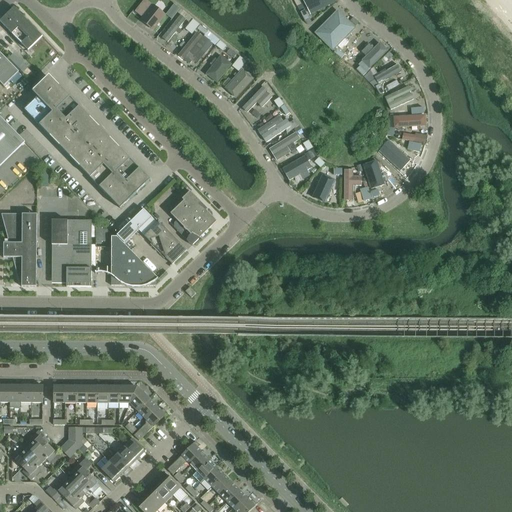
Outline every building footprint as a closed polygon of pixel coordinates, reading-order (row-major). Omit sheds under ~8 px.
[(145,0),(144,0),(135,12),(141,17),(151,5),(145,0)] [(310,16),(339,1),(338,0),(305,0),(303,1),(310,16)] [(174,5),(171,8),(177,13),(180,10),(174,5)] [(165,15),(153,6),(151,8),(142,20),(141,21),(153,31),(165,15)] [(42,37),(14,8),(0,21),(0,22),(28,51),(42,37)] [(304,11),(300,13),(305,21),(309,19),(304,11)] [(332,51),(356,28),(339,11),(315,34),(332,51)] [(181,15),(161,38),(167,43),(186,19),(181,15)] [(193,20),(185,30),(192,35),(199,25),(193,20)] [(200,26),(197,30),(205,36),(207,32),(200,26)] [(205,36),(202,39),(207,42),(212,46),(215,48),(216,47),(220,42),(220,41),(208,32),(207,32),(205,36)] [(196,34),(179,55),(189,64),(192,60),(197,65),(212,47),(196,34)] [(220,42),(216,47),(222,52),(226,47),(220,42)] [(91,45),(89,47),(88,48),(93,53),(97,50),(91,45)] [(385,52),(378,45),(363,60),(370,68),(385,52)] [(337,50),(334,53),(341,59),(344,56),(337,50)] [(0,83),(4,88),(19,73),(0,54),(0,83)] [(221,55),(206,73),(217,82),(231,63),(221,55)] [(240,58),(232,67),(238,72),(246,63),(240,58)] [(362,61),(358,65),(360,67),(365,72),(366,74),(370,70),(369,69),(362,61)] [(377,79),(381,87),(404,75),(399,66),(377,79)] [(360,67),(356,70),(359,72),(363,77),(366,74),(365,72),(360,67)] [(27,69),(23,73),(31,81),(35,77),(27,69)] [(240,70),(225,88),(237,99),(253,80),(240,70)] [(371,71),(363,78),(365,80),(366,81),(367,81),(368,83),(369,84),(370,85),(372,88),(374,90),(376,89),(375,87),(379,85),(375,78),(371,71)] [(38,98),(31,104),(24,111),(120,210),(145,186),(150,181),(49,76),(32,92),(38,98)] [(379,85),(375,87),(376,89),(380,96),(384,93),(379,85)] [(273,97),(262,87),(242,108),(247,113),(256,104),(261,109),(273,97)] [(382,99),(388,111),(413,101),(407,88),(382,99)] [(279,99),(274,102),(279,109),(283,105),(279,99)] [(284,106),(281,108),(286,116),(290,114),(286,108),(284,106)] [(279,115),(257,130),(266,143),(290,127),(285,119),(283,121),(279,115)] [(0,166),(25,143),(0,117),(0,166)] [(393,119),(393,129),(424,128),(423,118),(393,119)] [(296,122),(290,125),(291,127),(293,130),(299,126),(296,122)] [(296,133),(269,149),(276,161),(290,153),(286,147),(299,139),(296,133)] [(414,142),(414,143),(424,145),(426,136),(415,134),(415,136),(414,142)] [(308,142),(303,145),(307,152),(312,149),(308,142)] [(409,142),(407,150),(419,153),(421,145),(409,142)] [(387,150),(382,157),(401,174),(412,162),(390,143),(385,148),(387,150)] [(310,152),(305,155),(309,161),(313,158),(310,152)] [(299,173),(302,179),(311,174),(307,168),(311,166),(305,156),(282,169),(288,179),(299,173)] [(319,159),(315,163),(320,169),(324,164),(319,159)] [(375,161),(364,164),(371,189),(385,185),(379,166),(377,167),(375,161)] [(354,170),(344,170),(344,200),(354,200),(354,185),(361,186),(361,177),(354,176),(354,170)] [(335,180),(323,174),(312,198),(325,204),(335,180)] [(367,188),(360,191),(364,202),(371,200),(367,188)] [(378,190),(370,193),(372,199),(380,196),(378,190)] [(184,237),(191,244),(193,244),(201,237),(202,237),(210,229),(209,227),(213,223),(213,221),(211,219),(213,218),(200,205),(201,204),(190,192),(182,200),(183,202),(170,215),(180,225),(175,230),(183,238),(184,237)] [(143,210),(116,236),(116,238),(117,238),(124,246),(139,231),(144,237),(147,239),(151,243),(151,244),(161,254),(164,253),(165,258),(172,265),(172,266),(174,264),(187,252),(178,243),(159,223),(157,224),(143,210)] [(2,215),(1,215),(9,244),(3,244),(3,259),(13,259),(19,284),(20,284),(21,284),(21,288),(36,288),(37,215),(2,215)] [(92,222),(52,221),(52,234),(55,234),(54,282),(66,282),(66,285),(66,288),(91,288),(91,267),(91,246),(92,222)] [(96,244),(102,244),(102,242),(108,242),(108,230),(102,230),(102,224),(96,224),(96,244)] [(107,268),(107,274),(109,275),(111,276),(111,278),(111,286),(125,286),(126,286),(128,287),(131,288),(134,288),(137,288),(139,288),(142,288),(142,286),(155,286),(155,282),(158,279),(117,238),(111,238),(111,268),(108,269),(108,268),(107,268)] [(196,294),(190,288),(185,292),(191,299),(196,294)] [(0,386),(0,403),(10,403),(10,386),(0,386)] [(21,386),(10,386),(10,403),(10,409),(21,409),(21,404),(21,386)] [(21,386),(21,404),(31,404),(31,386),(21,386)] [(31,386),(31,404),(43,404),(43,387),(31,386)] [(54,404),(65,404),(65,387),(54,387),(54,404)] [(65,387),(65,404),(76,404),(76,387),(65,387)] [(76,387),(76,404),(86,404),(87,387),(76,387)] [(87,387),(86,404),(97,404),(97,387),(87,387)] [(108,387),(97,387),(97,404),(97,410),(108,410),(108,404),(108,387)] [(108,387),(108,404),(119,404),(119,387),(108,387)] [(119,387),(119,404),(130,404),(137,388),(131,388),(131,387),(119,387)] [(137,388),(130,404),(138,412),(150,400),(142,392),(141,392),(137,388)] [(150,400),(138,412),(145,420),(157,408),(150,400)] [(157,408),(145,420),(145,425),(134,436),(139,442),(167,414),(163,410),(161,412),(157,408)] [(39,432),(25,446),(28,449),(35,456),(47,444),(49,442),(39,432)] [(69,435),(69,441),(82,447),(82,435),(69,435)] [(133,440),(125,448),(137,460),(145,452),(133,440)] [(69,441),(65,445),(74,454),(82,447),(69,441)] [(189,464),(201,453),(197,448),(199,446),(196,443),(167,470),(173,476),(184,464),(189,464)] [(47,444),(35,456),(42,464),(46,460),(49,463),(57,455),(47,444)] [(74,454),(65,445),(60,450),(69,459),(74,454)] [(125,448),(117,455),(129,468),(137,460),(125,448)] [(12,458),(23,469),(35,456),(28,449),(24,453),(21,450),(12,458)] [(201,453),(189,464),(197,472),(209,460),(201,453)] [(117,455),(109,463),(122,475),(129,468),(117,455)] [(35,456),(23,469),(27,473),(25,475),(31,481),(41,471),(38,468),(42,464),(35,456)] [(104,458),(97,465),(114,483),(122,475),(109,463),(104,458)] [(75,476),(71,480),(78,488),(90,476),(86,472),(93,465),(86,459),(80,465),(72,473),(75,476)] [(197,472),(193,476),(200,484),(204,480),(217,468),(209,460),(197,472)] [(217,468),(204,480),(212,488),(224,476),(217,468)] [(90,476),(78,488),(85,495),(89,491),(92,494),(101,486),(90,476)] [(168,476),(160,484),(173,496),(180,503),(186,496),(179,490),(181,488),(168,476)] [(224,476),(212,488),(219,495),(232,483),(224,476)] [(54,491),(51,488),(46,492),(55,502),(61,495),(66,500),(78,488),(71,480),(67,484),(64,481),(54,491)] [(232,483),(219,495),(227,503),(239,491),(232,483)] [(160,484),(153,492),(165,504),(173,496),(160,484)] [(78,488),(66,500),(76,510),(84,502),(81,499),(85,495),(78,488)] [(239,491),(227,503),(235,511),(247,499),(239,491)] [(153,492),(145,499),(157,511),(165,504),(153,492)] [(142,511),(156,511),(157,511),(145,499),(137,507),(142,511)] [(247,499),(235,511),(234,511),(249,511),(257,505),(253,501),(251,503),(247,499)] [(38,500),(34,504),(41,511),(44,511),(48,509),(38,500)]
